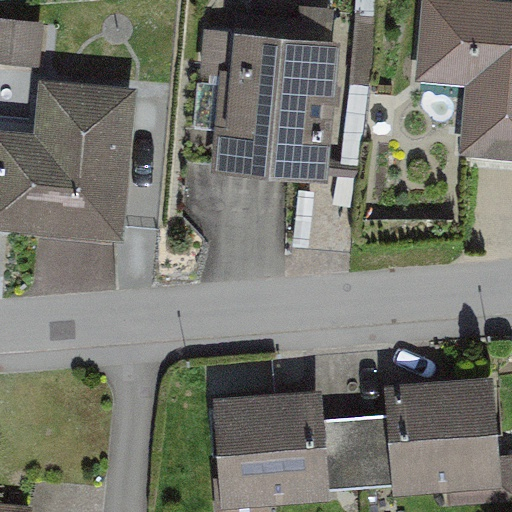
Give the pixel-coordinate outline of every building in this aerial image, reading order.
[(511,155),(511,8),(423,1),(419,53),(469,57),(461,151),(511,155)] [(8,44),(17,45),(19,25),(0,22),(0,62),(6,63),(8,44)] [(314,173),(325,53),(228,44),(229,37),(204,35),(200,73),(226,76),(217,164),(314,173)] [(0,222),(110,233),(123,98),(43,91),(36,169),(0,165),(0,222)] [(481,388),(389,396),(391,415),(350,419),(355,486),(396,483),(396,486),(446,483),(447,501),(508,496),(505,458),(487,459),(481,388)] [(317,492),(316,489),(310,402),(218,408),(223,480),(213,481),(215,511),(261,511),(260,497),(317,492)]
